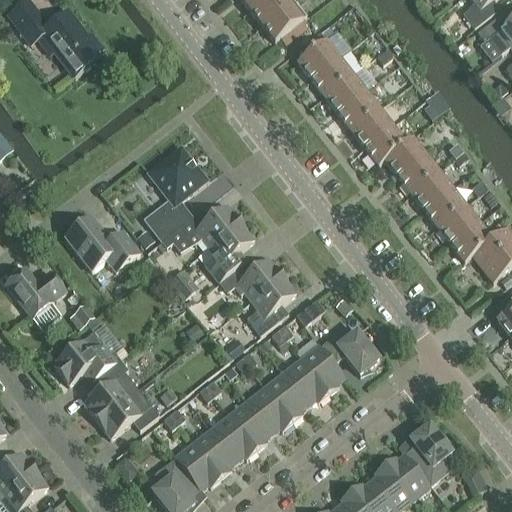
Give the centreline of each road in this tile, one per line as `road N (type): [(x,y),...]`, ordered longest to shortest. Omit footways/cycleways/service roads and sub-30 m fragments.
road 1 (tertiary): [(443,362),(160,0)]
road 2 (residential): [(258,511),(443,362)]
road 3 (residential): [(110,511),(0,367)]
